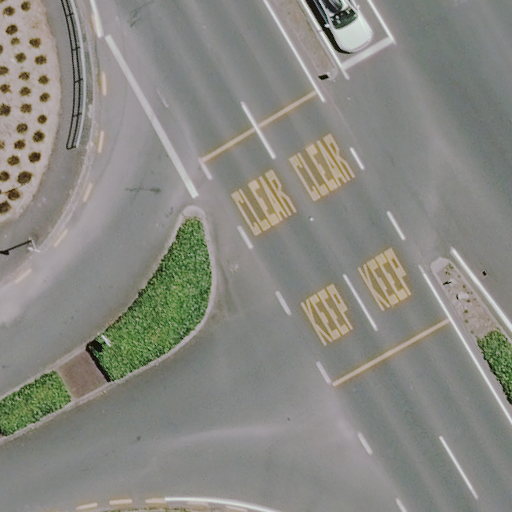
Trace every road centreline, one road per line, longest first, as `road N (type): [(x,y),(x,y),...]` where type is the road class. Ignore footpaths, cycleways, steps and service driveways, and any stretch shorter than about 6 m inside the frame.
road 1 (residential): [(342,253),(0,437)]
road 2 (trunk): [(494,511),(342,253)]
road 3 (trunk): [(342,253),(188,0)]
road 4 (trunk): [(470,56),(412,178),(342,253)]
